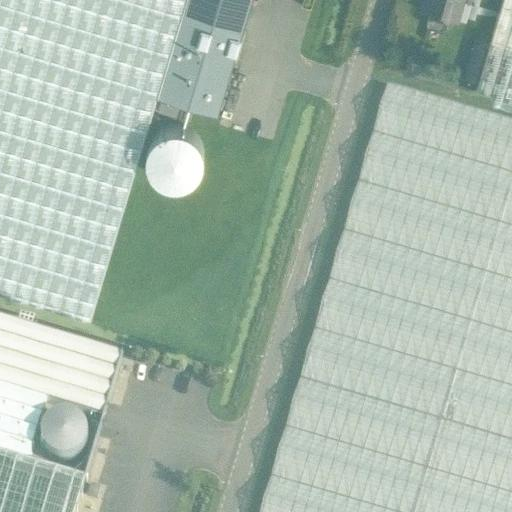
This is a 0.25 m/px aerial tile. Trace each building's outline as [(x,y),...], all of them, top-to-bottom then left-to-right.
[(156,93),(183,0),(0,0),(0,287),(90,314),(156,93)] [(218,111),(251,0),(183,0),(156,93),(218,111)] [(424,0),(421,11),(430,13),(426,24),(441,29),(445,16),(456,19),(461,0),(424,0)] [(511,0),(500,0),(476,83),(511,93),(511,0)] [(261,511),(511,511),(511,124),(388,88),(261,511)] [(158,110),(188,119),(191,109),(160,100),(158,110)] [(0,511),(75,511),(84,482),(98,436),(103,421),(107,407),(121,360),(0,323),(0,511)]
